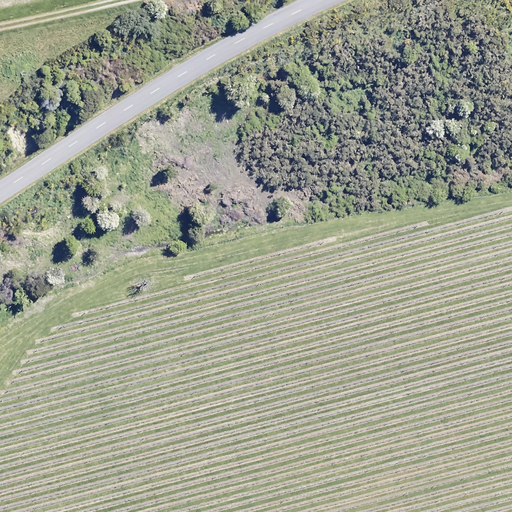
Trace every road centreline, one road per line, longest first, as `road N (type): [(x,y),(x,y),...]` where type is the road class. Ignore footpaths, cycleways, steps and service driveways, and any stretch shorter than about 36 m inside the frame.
road 1 (tertiary): [(0,193),(187,70),(323,0)]
road 2 (track): [(155,0),(0,29)]
